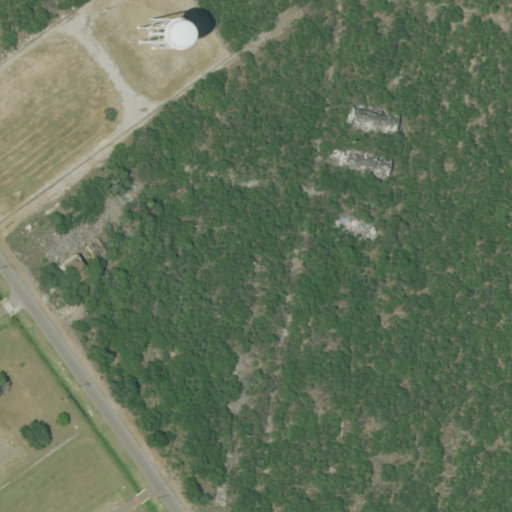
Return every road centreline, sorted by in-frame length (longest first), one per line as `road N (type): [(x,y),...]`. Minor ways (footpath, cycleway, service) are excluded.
road 1 (track): [(336,0),(276,511)]
road 2 (residential): [(313,0),(0,241)]
road 3 (track): [(315,188),(183,172),(60,0)]
road 4 (residential): [(0,261),(178,511)]
